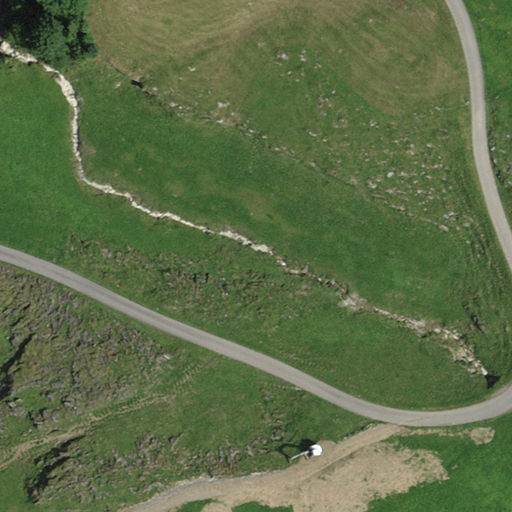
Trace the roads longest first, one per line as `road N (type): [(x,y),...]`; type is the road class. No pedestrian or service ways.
road 1 (track): [(0,265),(85,286),(401,418),(460,417),(511,397)]
road 2 (track): [(511,251),(481,147),(472,50),(451,0)]
